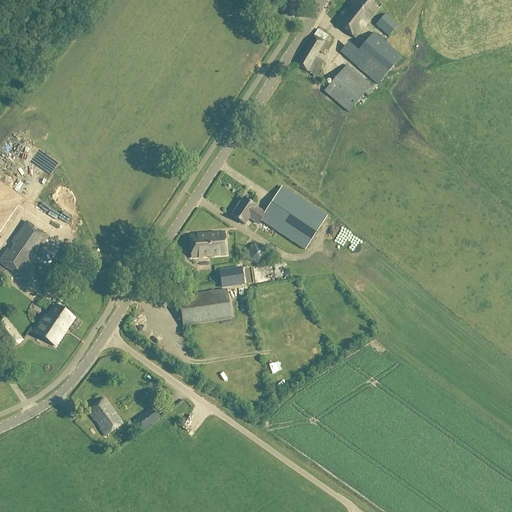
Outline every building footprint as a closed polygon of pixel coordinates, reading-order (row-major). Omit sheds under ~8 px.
[(354,39),(378,9),(366,0),(352,0),(334,23),(354,39)] [(388,37),(398,26),(385,14),(375,25),(388,37)] [(315,34),(324,38),(326,33),(318,29),(315,34)] [(377,85),(401,56),(374,33),(358,51),(348,43),(339,52),(377,85)] [(314,35),(296,65),(308,72),(316,58),(320,52),(326,42),(314,35)] [(329,86),(324,92),(348,113),(364,94),(368,97),(374,89),(371,87),(346,66),(329,86)] [(304,250),(326,216),(282,187),(264,214),(256,208),(243,199),(232,217),(245,225),(249,219),(258,224),(260,221),(304,250)] [(65,212),(73,201),(64,195),(57,206),(65,212)] [(49,237),(27,222),(11,244),(14,246),(10,252),(7,250),(0,260),(0,263),(20,278),(49,237)] [(227,256),(225,234),(190,237),(192,259),(227,256)] [(247,252),(249,262),(259,265),(268,257),(264,247),(254,244),(247,252)] [(185,286),(193,270),(188,268),(190,265),(180,260),(178,263),(167,258),(159,271),(185,286)] [(219,272),(221,288),(253,283),(251,267),(219,272)] [(178,298),(179,299),(183,327),(231,320),(226,290),(178,298)] [(55,347),(74,318),(54,305),(50,312),(50,316),(45,316),(44,316),(33,332),(55,347)] [(353,320),(358,328),(364,324),(359,316),(353,320)] [(0,337),(10,351),(23,341),(5,318),(0,321),(0,337)] [(158,383),(145,393),(149,398),(156,392),(164,401),(169,396),(158,383)] [(104,399),(87,411),(96,424),(106,437),(123,425),(114,413),(104,399)] [(136,420),(143,431),(161,418),(153,407),(136,420)] [(178,423),(171,425),(173,434),(181,431),(178,423)]
